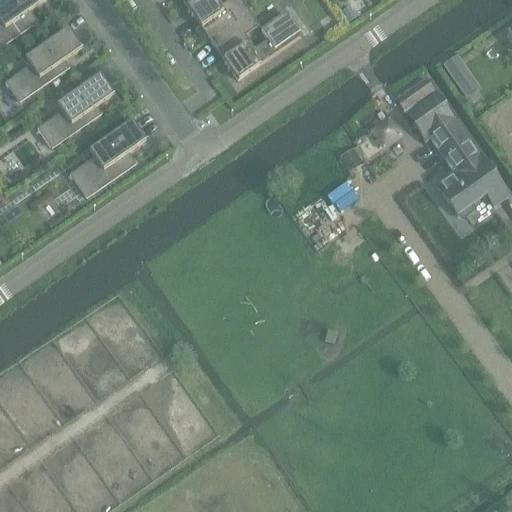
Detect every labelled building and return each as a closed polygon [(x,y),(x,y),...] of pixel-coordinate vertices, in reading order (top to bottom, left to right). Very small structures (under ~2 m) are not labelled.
[(19,22),(43,6),(47,3),(45,0),(0,0),(0,51),(27,33),(19,22)] [(179,0),(208,42),(249,13),(239,0),(232,0),(223,6),(218,0),(179,0)] [(240,82),(300,41),(296,35),(297,34),(286,18),(264,33),(264,32),(261,33),(267,43),(254,52),(245,39),(259,29),(249,13),(208,42),(232,76),(237,83),(240,82)] [(356,21),(350,13),(344,18),(349,26),(356,21)] [(54,72),(78,55),(82,52),(79,48),(68,33),(25,63),(30,70),(5,87),(7,90),(8,89),(20,106),(59,79),(54,72)] [(457,60),(444,70),(457,88),(463,83),(466,73),(457,60)] [(86,118),(110,102),(110,101),(114,99),(111,94),(100,79),(57,109),(62,116),(37,133),(39,136),(41,135),(52,152),(91,125),(86,118)] [(508,200),(419,79),(412,84),(411,83),(390,97),(395,105),(425,147),(432,143),(446,164),(452,160),(461,173),(437,190),(458,219),(486,199),(494,210),(508,200)] [(118,165),(142,148),(146,145),(143,140),(132,125),(89,155),(94,162),(69,180),(71,182),(72,181),(87,202),(125,175),(118,165)] [(399,139),(389,125),(374,135),(384,150),(399,139)] [(368,166),(358,150),(353,153),(353,152),(341,160),(351,177),(368,166)]
